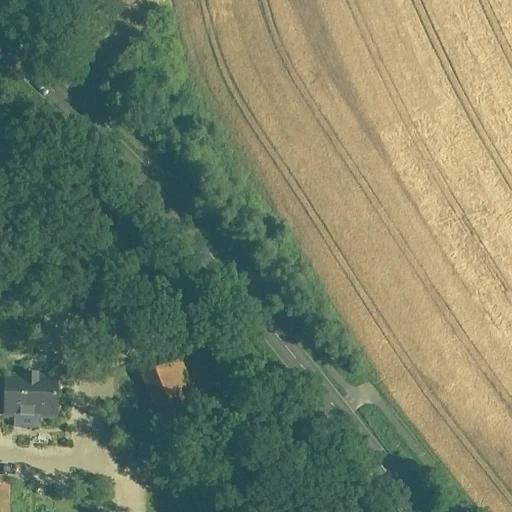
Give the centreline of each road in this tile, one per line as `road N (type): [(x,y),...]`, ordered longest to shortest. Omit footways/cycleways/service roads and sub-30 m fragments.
road 1 (tertiary): [(415,511),(281,343),(0,39)]
road 2 (unknown): [(26,63),(40,314),(132,492)]
road 3 (unknown): [(132,492),(191,488),(324,396)]
